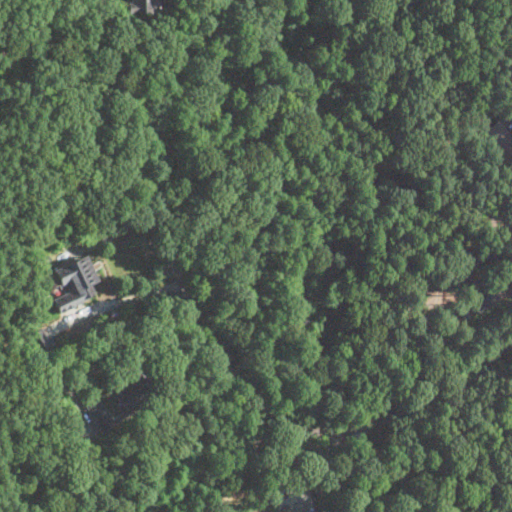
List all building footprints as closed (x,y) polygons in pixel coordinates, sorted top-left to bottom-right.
[(157,0),(124,0),(124,12),(157,12),(157,0)] [(479,133),(500,163),(511,154),(511,140),(498,120),(479,133)] [(95,295),(90,285),(99,281),(86,253),(51,269),(61,290),(50,295),(58,312),(95,295)] [(465,295),(472,312),(493,304),(486,287),(465,295)] [(35,352),(50,346),(42,326),(27,332),(35,352)] [(126,370),(106,385),(124,410),(145,395),(126,370)] [(82,403),(101,432),(115,422),(95,393),(82,403)]
